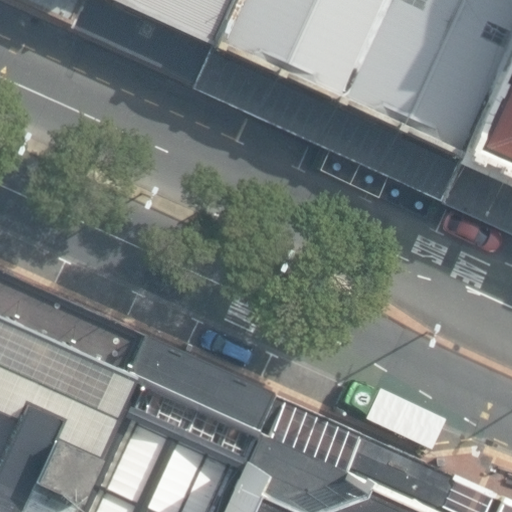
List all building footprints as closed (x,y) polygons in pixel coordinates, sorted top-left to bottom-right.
[(100,0),(209,48),(231,0),(100,0)] [(511,0),(231,0),(209,48),(453,161),(511,32),(511,0)] [(511,32),(453,161),(511,188),(511,32)] [(0,511),(57,511),(126,363),(0,307),(0,511)] [(57,511),(223,511),(246,468),(265,426),(128,364),(126,363),(57,511)] [(246,468),(223,511),(511,511),(511,495),(281,393),(265,426),(246,468)]
